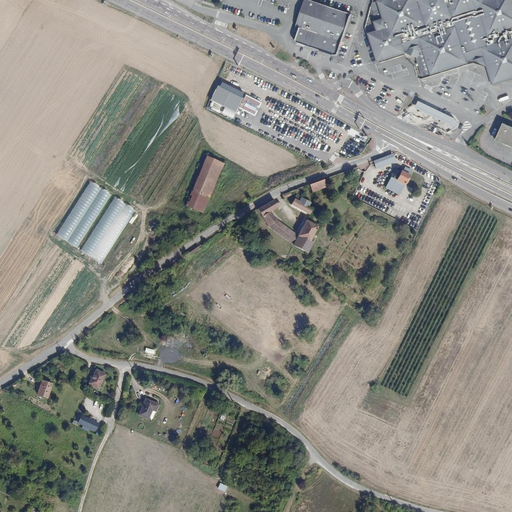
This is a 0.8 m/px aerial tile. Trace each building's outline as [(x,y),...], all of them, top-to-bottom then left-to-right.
[(338,54),(352,14),(309,0),(304,0),(295,31),(299,32),(296,40),(297,42),(336,55),(338,54)] [(511,0),(383,0),(379,1),(380,7),(372,10),(376,22),(375,22),(378,31),(369,34),(378,61),(405,52),(404,50),(410,48),(410,47),(421,43),(422,45),(424,51),(420,52),(421,55),(418,56),(417,58),(417,60),(422,76),(467,63),(467,62),(466,60),(471,58),(472,60),(484,56),(493,84),(511,77),(511,0)] [(404,50),(405,52),(417,58),(418,56),(421,55),(420,52),(424,51),(422,45),(410,48),(404,50)] [(241,98),(216,86),(209,100),(233,113),(241,98)] [(260,103),(244,95),(238,108),(254,116),(256,111),(254,110),(255,107),(258,108),(260,103)] [(496,140),(511,147),(511,126),(504,123),(496,140)] [(442,136),(444,131),(433,126),(430,131),(442,136)] [(395,161),(392,153),(372,161),(375,169),(395,161)] [(184,205),(202,213),(222,164),(204,156),(184,205)] [(404,184),(408,175),(402,171),(399,170),(394,180),(404,184)] [(399,195),(404,184),(394,180),(390,177),(384,188),(399,195)] [(325,188),(322,180),(308,186),(312,193),(325,188)] [(109,195),(89,183),(55,235),(77,248),(109,195)] [(297,201),(293,199),(289,205),(309,215),(312,209),(308,207),(310,203),(299,197),(297,201)] [(134,211),(113,199),(80,251),(101,264),(134,211)] [(273,199),(256,210),(269,228),(292,244),(292,245),(307,253),(311,243),(309,241),(316,227),(304,220),(296,234),(276,219),(270,213),(278,206),(273,199)] [(198,245),(187,253),(190,257),(201,249),(198,245)] [(307,259),(317,266),(320,261),(309,254),(308,257),(307,259)] [(91,378),(88,384),(98,389),(105,375),(95,370),(92,376),(91,375),(89,377),(91,378)] [(41,381),(36,395),(47,398),(51,384),(41,381)] [(158,404),(145,399),(138,414),(148,418),(151,409),(155,411),(158,404)] [(90,429),(94,431),(98,424),(80,416),(77,423),(90,429)]
